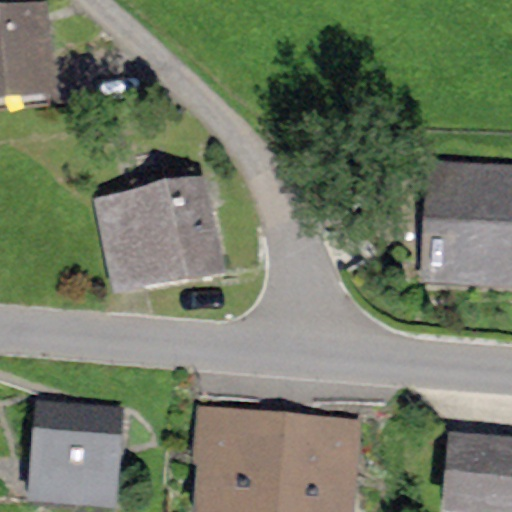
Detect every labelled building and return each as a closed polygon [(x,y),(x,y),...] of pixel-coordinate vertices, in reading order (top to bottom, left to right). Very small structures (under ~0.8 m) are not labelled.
[(49,16),(0,20),(0,110),(57,105),(49,16)] [(511,171),(432,167),(424,287),(511,292),(511,171)] [(209,184),(92,204),(107,295),(224,275),(209,184)] [(117,511),(127,409),(41,402),(32,508),(77,511),(117,511)] [(284,511),(294,422),(199,412),(193,470),(200,471),(195,511),(284,511)] [(360,511),(366,427),(294,422),(287,511),(360,511)] [(511,511),(511,441),(448,439),(445,511),(511,511)]
